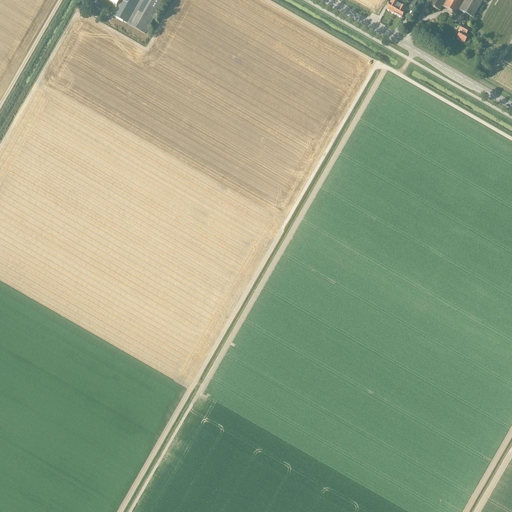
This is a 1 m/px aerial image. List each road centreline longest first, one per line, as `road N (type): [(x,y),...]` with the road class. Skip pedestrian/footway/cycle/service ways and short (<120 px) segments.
road 1 (track): [(511,139),(377,63),(191,385)]
road 2 (track): [(60,0),(0,106)]
